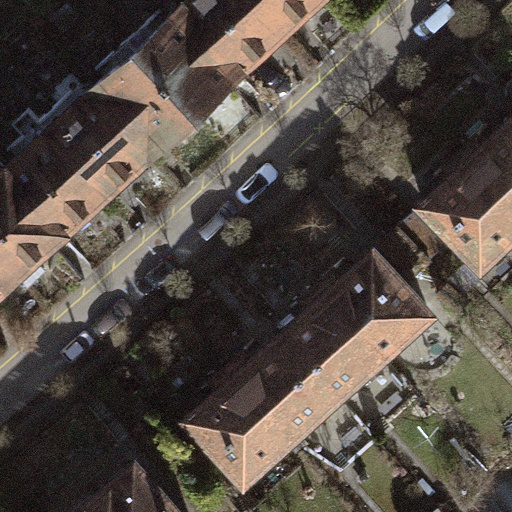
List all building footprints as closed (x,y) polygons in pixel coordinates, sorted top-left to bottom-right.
[(251,0),(175,0),(172,4),(238,76),(283,35),(251,0)] [(251,0),(283,35),(321,0),(251,0)] [(172,4),(127,45),(193,117),(238,76),(172,4)] [(127,45),(81,86),(148,158),(193,117),(127,45)] [(81,86),(36,127),(103,200),(148,158),(81,86)] [(20,142),(0,160),(0,178),(58,241),(103,200),(36,127),(27,117),(11,132),(20,142)] [(511,118),(464,164),(511,214),(511,118)] [(511,214),(464,164),(415,210),(478,277),(511,245),(511,214)] [(0,178),(0,268),(12,282),(58,241),(0,178)] [(364,248),(317,292),(386,366),(433,322),(364,248)] [(0,268),(0,293),(12,282),(0,268)] [(317,292),(269,336),(339,410),(386,366),(317,292)] [(269,336),(222,380),(292,454),(339,410),(269,336)] [(222,380),(175,423),(245,498),(292,454),(222,380)] [(355,425),(336,443),(355,463),(374,446),(355,425)] [(172,511),(128,460),(66,511),(172,511)]
